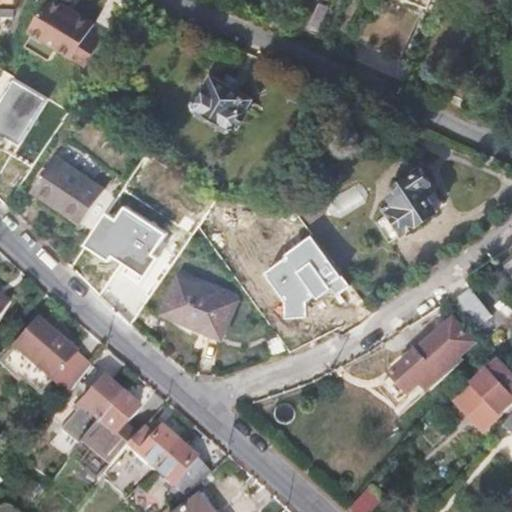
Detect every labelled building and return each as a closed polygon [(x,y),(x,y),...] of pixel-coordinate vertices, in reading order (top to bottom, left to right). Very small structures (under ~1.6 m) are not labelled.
[(90,27),(95,19),(66,0),(44,0),(30,24),(33,27),(25,39),(49,54),(57,41),(86,60),(103,35),(90,27)] [(317,29),(328,4),(317,0),(309,0),(300,22),(317,29)] [(421,3),(413,0),(370,0),(356,36),(400,54),(421,3)] [(464,96),(474,69),(444,57),(431,88),(436,91),(437,89),(446,93),(447,90),(464,96)] [(199,106),(210,112),(219,118),(231,124),(239,122),(248,108),(245,105),(252,95),(215,73),(208,84),(206,83),(197,96),(199,106)] [(14,156),(33,167),(68,111),(17,80),(0,108),(0,128),(23,142),(14,156)] [(334,91),(327,108),(406,140),(412,125),(334,91)] [(219,118),(210,112),(204,122),(214,127),(219,118)] [(80,221),(105,182),(59,151),(33,189),(80,221)] [(428,180),(420,167),(405,176),(408,180),(391,192),(398,202),(374,218),(389,239),(434,208),(420,186),(428,180)] [(337,218),(369,201),(360,184),(328,201),(337,218)] [(108,212),(86,244),(112,262),(116,255),(147,275),(160,256),(155,252),(168,233),(127,206),(118,219),(108,212)] [(290,300),(292,317),(312,314),(311,300),(338,295),(351,285),(315,235),(290,253),(292,256),(270,273),(290,300)] [(220,333),(235,295),(179,271),(165,306),(190,316),(189,321),(220,333)] [(465,310),(463,312),(476,327),(492,311),(472,288),(457,300),(465,310)] [(0,315),(10,301),(0,294),(0,315)] [(57,404),(89,365),(37,319),(3,357),(57,404)] [(454,319),(393,377),(412,397),(423,386),(429,393),(464,360),(461,358),(475,342),(454,319)] [(511,374),(499,360),(474,382),(483,393),(465,410),(481,428),(511,400),(511,395),(510,393),(511,391),(511,374)] [(114,433),(137,407),(102,377),(62,423),(88,447),(106,427),(114,433)] [(412,397),(393,377),(379,391),(397,410),(412,397)] [(483,393),(474,382),(455,399),(465,410),(483,393)] [(178,443),(149,418),(126,444),(155,469),(178,443)] [(178,443),(155,469),(181,492),(208,470),(178,443)] [(485,472),(472,460),(461,472),(474,484),(485,472)] [(364,487),(347,506),(354,511),(365,511),(377,499),(364,487)] [(201,493),(175,511),(208,511),(206,509),(210,505),(201,493)] [(435,498),(422,511),(450,511),(435,498)]
